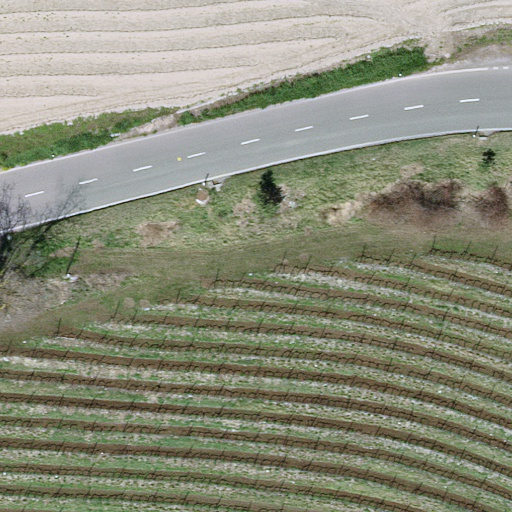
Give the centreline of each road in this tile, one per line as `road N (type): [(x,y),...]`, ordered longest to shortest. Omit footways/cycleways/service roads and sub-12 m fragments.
road 1 (track): [(0,334),(274,251),(343,240),(511,239)]
road 2 (secondary): [(511,96),(377,112),(0,202)]
